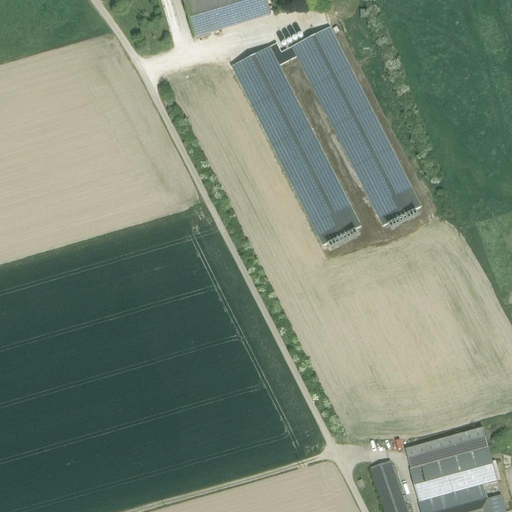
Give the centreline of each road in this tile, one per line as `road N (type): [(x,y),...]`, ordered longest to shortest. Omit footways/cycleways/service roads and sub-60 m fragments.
road 1 (track): [(95,0),(136,56),(364,511)]
road 2 (track): [(339,455),(129,511)]
